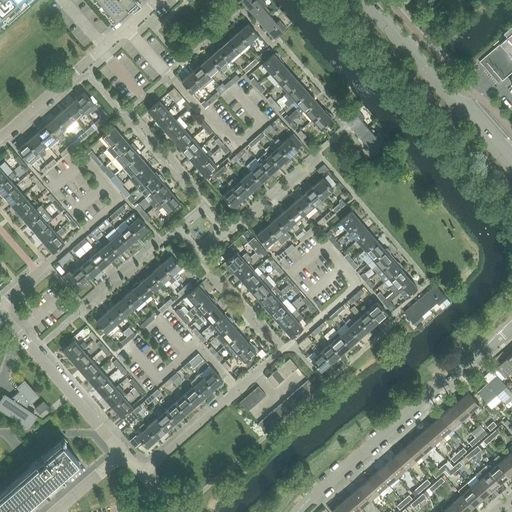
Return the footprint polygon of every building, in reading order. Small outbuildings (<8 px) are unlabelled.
[(0,0),(0,24),(27,0),(98,0),(116,19),(120,15),(130,7),(133,10),(133,11),(138,7),(132,0),(131,0),(0,0)] [(248,0),(245,0),(243,2),(260,22),(270,14),(272,12),(265,4),(266,3),(263,0),(253,0),(251,2),(248,0)] [(270,14),(260,22),(274,38),(287,27),(280,19),(277,21),(270,14)] [(247,22),(237,31),(248,42),(250,45),(254,42),(251,39),(257,34),(247,22)] [(500,44),(501,44),(511,57),(511,26),(504,33),(508,37),(500,44)] [(237,31),(228,39),(238,50),(248,42),(237,31)] [(228,39),(219,47),(229,59),(238,50),(228,39)] [(265,49),(258,54),(261,57),(268,52),(271,49),(268,46),(265,49),(265,48),(265,49)] [(219,47),(209,55),(220,67),(219,67),(223,72),(227,69),(223,64),(229,59),(219,47)] [(262,62),(271,72),(282,61),(280,59),(280,57),(277,54),(275,54),(274,52),(262,62)] [(209,55),(200,63),(210,75),(219,67),(220,67),(209,55)] [(255,57),(249,62),(252,66),(258,60),(255,57)] [(271,72),(279,81),(290,71),(282,61),(271,72)] [(252,66),(249,62),(243,68),(246,71),(252,66)] [(200,63),(191,71),(203,86),(207,83),(205,80),(210,75),(200,63)] [(203,86),(191,71),(181,80),(191,91),(197,86),(200,89),(203,86)] [(279,81),(287,90),(299,80),(290,71),(279,81)] [(237,73),(230,79),(233,82),(240,77),(237,73)] [(250,79),(255,86),(259,83),(253,76),(250,79)] [(233,82),(230,79),(224,84),(227,88),(233,82)] [(291,103),(296,100),(307,89),(299,80),(287,90),(283,94),(291,103)] [(259,83),(255,86),(261,92),(264,89),(259,83)] [(174,87),(167,92),(176,102),(182,96),(174,87)] [(218,89),(212,95),(215,98),(221,93),(218,89)] [(299,113),(304,109),(315,98),(307,89),(296,100),(301,105),(296,109),(299,113)] [(84,91),(74,99),(84,111),(87,114),(97,106),(94,102),(84,91)] [(215,98),(212,95),(205,100),(208,104),(215,98)] [(267,98),(272,104),(275,101),(270,95),(267,98)] [(304,109),(312,118),(324,108),(315,98),(304,109)] [(74,99),(65,108),(75,119),(84,111),(74,99)] [(181,102),(187,109),(190,106),(185,99),(181,102)] [(147,110),(156,119),(167,109),(159,100),(147,110)] [(275,101),(272,104),(278,110),(281,107),(275,101)] [(190,106),(187,109),(193,115),(196,112),(190,106)] [(65,108),(56,116),(66,127),(75,119),(65,108)] [(324,108),(312,118),(321,128),(332,117),(324,108)] [(156,119),(164,129),(175,119),(167,109),(156,119)] [(345,120),(359,135),(369,127),(362,119),(366,117),(358,109),(345,120)] [(283,117),(289,123),(292,120),(286,114),(283,117)] [(46,124),(56,136),(61,141),(65,137),(60,132),(66,127),(56,116),(46,124)] [(95,122),(97,125),(104,120),(101,117),(95,122)] [(198,121),(203,127),(207,124),(201,118),(198,121)] [(164,129),(172,138),(184,128),(175,119),(164,129)] [(292,120),(289,123),(294,129),(297,126),(292,120)] [(270,123),(264,128),(267,132),(273,126),(270,123)] [(46,124),(37,132),(47,144),(56,136),(46,124)] [(102,134),(110,144),(122,134),(113,124),(102,134)] [(207,124),(203,127),(204,128),(205,130),(209,134),(212,131),(207,124)] [(91,125),(85,131),(88,134),(94,128),(91,125)] [(369,127),(359,135),(373,151),(386,140),(379,132),(375,134),(369,127)] [(172,138),(180,148),(192,137),(184,128),(172,138)] [(202,129),(195,135),(197,138),(204,131),(205,130),(204,128),(202,129)] [(297,132),(303,138),(306,135),(300,129),(297,132)] [(88,134),(85,131),(79,136),(81,139),(88,134)] [(260,131),(254,137),(257,140),(263,135),(260,131)] [(37,132),(27,140),(37,152),(42,157),(46,154),(41,148),(47,144),(37,132)] [(278,138),(274,142),(277,144),(278,145),(289,156),(298,148),(297,146),(302,142),(293,132),(288,137),(288,136),(282,142),(278,138)] [(110,144),(106,148),(114,157),(118,154),(130,143),(122,134),(110,144)] [(180,148),(189,157),(200,147),(192,137),(180,148)] [(215,140),(220,146),(223,143),(218,137),(215,140)] [(257,140),(254,137),(248,142),(251,146),(257,140)] [(37,152),(27,140),(18,149),(28,160),(37,152)] [(118,154),(114,157),(123,166),(126,163),(138,153),(135,149),(137,147),(132,141),(130,143),(118,154)] [(72,142),(66,147),(69,150),(75,145),(72,142)] [(223,143),(220,146),(225,153),(229,150),(223,143)] [(269,145),(265,149),(266,150),(279,165),(283,161),(285,163),(291,159),(289,156),(278,145),(277,144),(272,148),(269,145)] [(69,150),(66,147),(60,153),(63,156),(69,150)] [(189,157),(197,167),(208,157),(212,153),(209,149),(205,153),(200,147),(189,157)] [(242,148),(236,153),(239,157),(245,151),(242,148)] [(88,153),(94,159),(97,156),(91,150),(88,153)] [(265,156),(260,162),(270,173),(279,165),(266,150),(262,153),(265,156)] [(126,163),(123,166),(131,176),(135,172),(146,162),(138,153),(126,163)] [(239,157),(236,153),(230,159),(233,162),(239,157)] [(14,158),(20,164),(23,161),(18,155),(14,158)] [(97,156),(94,159),(99,165),(102,162),(97,156)] [(208,157),(197,167),(205,176),(217,166),(208,157)] [(54,158),(47,163),(50,167),(56,161),(54,158)] [(23,161),(20,164),(25,170),(28,167),(23,161)] [(135,172),(143,182),(154,171),(146,162),(135,172)] [(260,162),(250,170),(261,181),(270,173),(260,162)] [(50,167),(47,163),(41,169),(44,172),(50,167)] [(323,164),(316,170),(319,174),(324,170),(326,172),(329,170),(326,167),(325,166),(323,164)] [(223,165),(217,170),(220,173),(226,168),(223,165)] [(0,181),(12,171),(8,167),(3,171),(0,167),(0,181)] [(105,171),(110,178),(113,175),(108,169),(105,171)] [(220,173),(217,170),(211,176),(214,179),(220,173)] [(250,170),(241,178),(251,190),(261,181),(250,170)] [(0,181),(0,190),(3,195),(15,185),(11,180),(16,175),(12,171),(0,181)] [(147,186),(151,191),(163,181),(154,171),(143,182),(138,186),(142,191),(147,186)] [(31,177),(36,183),(39,180),(34,174),(31,177)] [(113,175),(110,178),(116,184),(119,181),(113,175)] [(322,177),(313,185),(323,197),(333,188),(322,177)] [(232,178),(228,182),(232,187),(242,198),(251,190),(241,178),(236,183),(232,178)] [(39,180),(36,183),(42,189),(45,186),(39,180)] [(151,191),(147,194),(152,199),(149,202),(153,206),(155,204),(171,190),(163,181),(151,191)] [(3,195),(12,204),(23,194),(15,185),(3,195)] [(313,185),(303,193),(313,205),(323,197),(313,185)] [(121,190),(127,197),(130,194),(124,187),(121,190)] [(242,198),(232,187),(222,195),(233,207),(242,198)] [(171,190),(155,204),(159,209),(163,205),(164,206),(168,210),(179,200),(171,190)] [(47,195),(52,201),(56,199),(50,192),(47,195)] [(303,193),(294,201),(304,213),(313,205),(303,193)] [(20,213),(20,214),(31,204),(23,194),(12,204),(16,209),(14,210),(14,212),(16,214),(18,214),(20,213)] [(130,194),(127,197),(132,203),(135,200),(130,194)] [(339,203),(333,208),(336,211),(342,206),(345,203),(341,198),(339,200),(339,203)] [(56,199),(52,201),(58,208),(61,205),(56,199)] [(294,201),(285,209),(295,221),(304,213),(294,201)] [(20,214),(28,223),(44,209),(41,205),(36,209),(31,204),(20,214)] [(122,204),(116,210),(119,213),(125,208),(122,204)] [(138,209),(143,215),(146,213),(141,206),(138,209)] [(28,223),(36,232),(47,222),(44,218),(48,213),(44,209),(28,223)] [(285,209),(275,217),(285,229),(286,229),(295,221),(285,209)] [(119,213),(116,210),(110,215),(113,219),(119,213)] [(340,220),(349,230),(360,220),(352,210),(340,220)] [(63,214),(69,220),(72,217),(66,211),(63,214)] [(329,211),(323,216),(326,220),(332,214),(329,211)] [(135,212),(125,220),(128,224),(138,236),(148,227),(138,216),(135,212)] [(146,213),(143,215),(149,221),(152,219),(146,213)] [(326,220),(323,216),(317,221),(320,225),(326,220)] [(72,217),(69,220),(74,227),(77,224),(72,217)] [(275,217),(266,225),(279,240),(281,242),(290,234),(286,229),(285,229),(275,217)] [(349,230),(357,239),(368,229),(360,220),(349,230)] [(103,221),(97,226),(100,230),(106,224),(103,221)] [(36,232),(44,242),(56,232),(47,222),(36,232)] [(128,224),(119,232),(129,244),(138,236),(128,224)] [(279,240),(266,225),(256,234),(266,245),(272,240),(275,244),(279,240)] [(100,230),(97,226),(91,231),(94,235),(100,230)] [(56,232),(44,242),(48,246),(47,247),(47,249),(49,252),(51,252),(52,251),(53,251),(64,241),(60,237),(65,232),(61,227),(56,232)] [(311,227),(304,232),(307,236),(314,230),(311,227)] [(357,239),(365,248),(376,238),(368,229),(357,239)] [(119,232),(110,240),(120,252),(129,244),(119,232)] [(307,236),(304,232),(298,238),(301,241),(307,236)] [(328,237),(333,243),(336,240),(331,234),(328,237)] [(85,237),(78,242),(81,246),(88,241),(85,237)] [(253,237),(247,242),(255,252),(258,249),(261,246),(256,240),(253,237)] [(105,245),(100,249),(110,260),(120,252),(110,240),(108,238),(103,243),(105,245)] [(369,253),(373,258),(384,248),(376,238),(365,248),(359,254),(363,258),(369,253)] [(336,240),(333,243),(338,249),(342,247),(336,240)] [(81,246),(78,242),(72,248),(75,251),(81,246)] [(170,243),(165,247),(171,254),(176,250),(170,243)] [(292,243),(285,249),(288,252),(295,247),(292,243)] [(258,249),(255,252),(257,254),(260,254),(261,253),(264,255),(267,253),(261,246),(258,249)] [(367,263),(375,272),(393,257),(389,253),(390,252),(390,250),(387,247),(386,247),(384,248),(373,258),(367,263)] [(100,249),(91,257),(101,268),(110,260),(100,249)] [(288,252),(285,249),(279,254),(282,257),(288,252)] [(69,250),(63,256),(66,259),(72,254),(69,250)] [(225,261),(234,271),(245,261),(249,257),(250,257),(246,252),(241,256),(237,251),(225,261)] [(344,256),(349,262),(353,259),(347,253),(344,256)] [(171,254),(162,263),(172,274),(176,279),(175,280),(177,281),(182,277),(176,271),(182,266),(171,254)] [(91,257),(81,265),(91,277),(101,268),(91,257)] [(245,261),(234,271),(242,280),(253,270),(249,265),(253,261),(249,257),(245,261)] [(389,277),(401,267),(402,265),(402,264),(399,260),(397,260),(396,261),(393,257),(375,272),(384,281),(389,277)] [(269,262),(275,268),(278,265),(272,259),(269,262)] [(353,259),(349,262),(355,268),(358,265),(353,259)] [(162,263),(152,271),(163,282),(167,278),(171,283),(175,280),(176,279),(172,274),(162,263)] [(70,271),(63,276),(75,289),(81,284),(82,285),(91,277),(81,265),(72,273),(70,271)] [(278,265),(275,268),(280,274),(283,271),(278,265)] [(389,288),(392,291),(409,276),(401,267),(389,277),(395,283),(389,288)] [(253,270),(242,280),(250,289),(262,279),(265,276),(262,272),(258,276),(253,270)] [(152,271),(143,279),(153,291),(163,282),(152,271)] [(360,274),(366,281),(369,278),(363,271),(360,274)] [(262,279),(250,289),(258,299),(270,289),(273,286),(265,276),(262,279)] [(409,276),(392,291),(396,296),(402,291),(406,296),(417,286),(409,276)] [(286,280),(291,287),(294,284),(289,277),(286,280)] [(369,278),(366,281),(371,287),(374,284),(369,278)] [(135,287),(134,287),(144,299),(153,291),(143,279),(140,282),(139,281),(137,281),(134,284),(134,286),(135,287)] [(190,280),(183,286),(187,289),(193,284),(190,280)] [(187,295),(195,304),(207,294),(203,290),(205,289),(205,287),(201,283),(187,295)] [(436,283),(420,297),(428,307),(437,300),(440,303),(447,296),(436,283)] [(294,284),(291,287),(297,293),(300,290),(294,284)] [(187,289),(183,286),(177,291),(180,295),(187,289)] [(134,287),(124,296),(135,307),(144,299),(134,287)] [(361,288),(354,294),(357,297),(364,292),(361,288)] [(267,308),(281,295),(283,294),(279,289),(274,294),(270,289),(258,299),(267,308)] [(377,293),(382,300),(385,297),(380,290),(377,293)] [(203,314),(215,304),(216,303),(216,301),(214,298),(212,298),(210,299),(207,294),(195,304),(203,314)] [(357,297),(354,294),(348,299),(351,303),(357,297)] [(267,308),(275,317),(286,307),(281,302),(284,299),(281,295),(267,308)] [(124,296),(115,304),(125,315),(135,307),(124,296)] [(302,299),(307,305),(311,302),(305,296),(302,299)] [(171,297),(165,302),(168,306),(174,300),(171,297)] [(385,297),(382,300),(388,306),(391,303),(385,297)] [(428,307),(420,297),(404,311),(415,324),(423,317),(420,314),(428,307)] [(377,301),(367,309),(377,320),(387,312),(384,309),(377,301)] [(168,306),(165,302),(158,308),(162,311),(168,306)] [(311,302),(307,305),(313,311),(316,308),(311,302)] [(110,308),(106,312),(116,324),(125,315),(115,304),(110,308)] [(203,314),(212,323),(223,313),(215,304),(203,314)] [(342,305),(335,310),(338,314),(345,308),(342,305)] [(286,307),(275,317),(283,327),(295,317),(299,312),(296,308),(291,313),(287,309),(286,307)] [(175,311),(181,317),(184,314),(178,308),(175,311)] [(367,309),(358,317),(368,329),(377,320),(367,309)] [(338,314),(335,310),(329,316),(332,319),(338,314)] [(116,324),(106,312),(96,321),(107,332),(116,324)] [(295,317),(283,327),(292,336),(303,326),(298,321),(303,316),(299,312),(295,317)] [(151,313),(145,319),(148,323),(155,317),(151,313)] [(212,323),(220,332),(231,322),(232,321),(232,319),(230,317),(228,316),(227,317),(223,313),(212,323)] [(184,314),(181,317),(186,323),(190,320),(184,314)] [(345,321),(348,325),(359,337),(368,329),(358,317),(353,321),(349,317),(345,321)] [(148,323),(145,319),(139,325),(142,328),(148,323)] [(323,321),(317,327),(320,330),(326,325),(323,321)] [(220,332),(215,336),(223,346),(228,342),(239,332),(231,322),(220,332)] [(348,325),(339,334),(349,345),(359,337),(348,325)] [(191,329),(197,336),(200,333),(195,326),(191,329)] [(320,330),(317,327),(310,332),(314,336),(320,330)] [(97,337),(92,330),(88,333),(94,340),(97,337)] [(133,330),(127,336),(130,339),(136,334),(133,330)] [(228,342),(236,351),(247,341),(239,332),(228,342)] [(338,332),(328,340),(330,342),(340,353),(349,345),(339,334),(338,332)] [(200,333),(197,336),(202,342),(206,339),(200,333)] [(301,341),(297,344),(302,349),(312,340),(311,338),(307,335),(301,341)] [(130,339),(127,336),(120,341),(124,345),(130,339)] [(71,359),(83,349),(87,346),(84,342),(80,345),(75,339),(63,350),(71,359)] [(96,343),(102,349),(105,346),(100,340),(96,343)] [(236,351),(232,355),(235,359),(240,355),(244,361),(248,364),(253,359),(250,356),(256,351),(256,350),(257,349),(257,348),(254,344),(252,344),(251,345),(247,341),(236,351)] [(330,342),(321,350),(331,361),(340,353),(330,342)] [(208,348),(214,355),(217,352),(211,345),(208,348)] [(105,346),(102,349),(107,355),(111,352),(105,346)] [(316,354),(311,358),(319,367),(321,370),(331,361),(321,350),(318,347),(313,351),(316,354)] [(261,357),(266,353),(262,348),(257,352),(261,357)] [(71,359),(80,369),(91,358),(83,349),(71,359)] [(217,352),(214,355),(220,362),(223,359),(217,352)] [(189,361),(192,364),(194,367),(204,358),(198,353),(189,361)] [(511,370),(511,353),(496,367),(504,377),(511,370)] [(290,357),(285,361),(293,370),(297,366),(290,357)] [(80,369),(88,378),(99,368),(91,358),(80,369)] [(113,361),(118,368),(122,365),(116,358),(113,361)] [(192,364),(189,361),(182,367),(185,370),(192,364)] [(221,364),(227,370),(230,367),(225,361),(221,364)] [(285,361),(281,365),(289,374),(293,370),(285,361)] [(122,365),(118,368),(124,374),(127,371),(122,365)] [(281,365),(276,369),(284,378),(289,374),(281,365)] [(88,378),(96,387),(107,377),(99,368),(88,378)] [(213,369),(203,377),(213,388),(217,385),(218,386),(220,386),(223,384),(223,382),(222,380),(223,380),(213,369)] [(276,369),(271,373),(279,382),(284,378),(276,369)] [(176,372),(170,378),(173,381),(179,376),(176,372)] [(279,382),(271,373),(267,377),(275,386),(279,382)] [(191,383),(194,385),(203,397),(213,388),(203,377),(200,374),(197,377),(196,378),(191,383)] [(477,392),(491,407),(500,398),(506,404),(511,398),(511,392),(510,390),(509,389),(505,384),(497,375),(477,392)] [(96,387),(104,397),(116,386),(107,377),(96,387)] [(129,380),(135,386),(138,383),(133,377),(129,380)] [(173,381),(170,378),(164,383),(167,387),(173,381)] [(308,378),(304,382),(312,392),(316,388),(308,378)] [(5,395),(0,403),(0,407),(29,426),(36,415),(26,409),(32,400),(37,396),(25,382),(19,387),(21,389),(11,399),(5,395)] [(304,382),(299,386),(307,396),(312,392),(304,382)] [(138,383),(135,386),(140,393),(144,390),(138,383)] [(104,397),(112,406),(126,394),(118,385),(116,386),(104,397)] [(194,385),(184,393),(194,405),(198,401),(200,402),(201,403),(205,400),(205,398),(203,397),(194,385)] [(258,385),(253,389),(261,398),(266,394),(258,385)] [(299,386),(295,390),(303,399),(307,396),(299,386)] [(157,389),(151,394),(154,398),(160,392),(157,389)] [(253,389),(249,393),(257,402),(261,398),(253,389)] [(126,394),(112,406),(120,415),(132,405),(128,400),(134,395),(130,390),(126,394)] [(295,390),(290,394),(298,403),(303,399),(295,390)] [(468,392),(458,400),(469,413),(474,408),(478,404),(474,400),(468,392)] [(184,393),(175,402),(185,413),(194,405),(184,393)] [(249,393),(244,397),(252,406),(257,402),(249,393)] [(154,398),(151,394),(145,400),(148,403),(154,398)] [(290,394),(286,398),(294,407),(298,403),(290,394)] [(252,406),(244,397),(240,401),(248,410),(252,406)] [(286,398),(281,402),(289,411),(294,407),(286,398)] [(35,407),(36,408),(40,413),(49,406),(44,400),(35,407)] [(458,400),(449,408),(460,421),(469,413),(458,400)] [(175,402),(165,410),(175,421),(185,413),(175,402)] [(281,402),(277,406),(285,415),(289,411),(281,402)] [(139,405),(133,411),(136,414),(142,408),(139,405)] [(277,406),(272,410),(280,419),(285,415),(277,406)] [(449,408),(440,416),(451,429),(460,421),(449,408)] [(165,410),(156,418),(166,429),(167,431),(169,431),(172,428),(172,426),(171,425),(175,421),(165,410)] [(272,410),(267,414),(276,423),(280,419),(272,410)] [(136,414),(133,411),(123,419),(129,425),(138,417),(136,414)] [(267,414),(263,418),(271,427),(276,423),(267,414)] [(440,416),(431,424),(442,436),(451,429),(440,416)] [(156,418),(147,426),(157,438),(166,429),(156,418)] [(271,427),(263,418),(258,422),(267,431),(271,427)] [(487,426),(490,430),(497,424),(494,421),(487,426)] [(431,424),(422,432),(433,444),(442,436),(431,424)] [(157,438),(147,426),(146,427),(142,430),(137,435),(147,446),(157,438)] [(496,429),(490,435),(493,439),(499,433),(496,429)] [(482,431),(475,437),(479,440),(485,435),(482,431)] [(422,432),(413,440),(424,452),(433,444),(422,432)] [(493,439),(490,435),(483,440),(487,444),(493,439)] [(0,511),(22,511),(36,500),(80,462),(64,444),(67,441),(64,437),(0,492),(0,511)] [(479,440),(475,437),(469,442),(472,446),(479,440)] [(413,440),(404,448),(415,460),(424,452),(413,440)] [(478,445),(472,451),(475,455),(481,449),(478,445)] [(463,447),(457,453),(460,456),(466,451),(463,447)] [(404,448),(395,455),(406,468),(415,460),(404,448)] [(475,455),(472,451),(465,456),(469,460),(475,455)] [(460,456),(457,453),(451,458),(454,462),(460,456)] [(395,455),(386,463),(397,476),(406,468),(395,455)] [(498,463),(508,476),(511,472),(511,461),(507,455),(502,459),(498,455),(493,459),(497,463),(498,463)] [(459,461),(453,467),(456,471),(463,465),(459,461)] [(377,471),(388,483),(391,487),(400,479),(397,476),(386,463),(377,471)] [(445,463),(438,469),(441,473),(444,470),(445,471),(449,468),(445,463)] [(488,471),(499,483),(508,476),(498,463),(497,463),(488,471)] [(450,469),(449,468),(445,471),(450,476),(456,471),(453,467),(450,469)] [(484,467),(475,474),(479,479),(490,491),(499,483),(488,471),(484,467)] [(441,473),(438,469),(432,474),(436,478),(441,473)] [(377,471),(368,479),(379,491),(388,483),(377,471)] [(441,477),(435,483),(438,486),(445,481),(441,477)] [(368,479),(359,487),(370,499),(379,491),(368,479)] [(427,479),(421,484),(424,488),(430,482),(427,479)] [(470,487),(481,499),(490,491),(479,479),(470,487)] [(438,486),(435,483),(429,488),(432,492),(438,486)] [(424,488),(421,484),(414,490),(418,493),(424,488)] [(359,487),(350,495),(361,507),(370,499),(359,487)] [(461,495),(472,507),(481,499),(470,487),(461,495)] [(423,493),(417,498),(420,502),(426,497),(423,493)] [(409,494),(403,500),(406,504),(412,498),(409,494)] [(350,495),(341,503),(349,511),(355,511),(361,507),(350,495)] [(452,502),(460,511),(466,511),(472,507),(461,495),(452,502)] [(420,502),(417,498),(411,504),(414,508),(420,502)] [(406,504),(403,500),(396,505),(399,509),(406,504)] [(443,510),(444,511),(460,511),(452,502),(443,510)] [(349,511),(341,503),(332,511),(349,511)]
